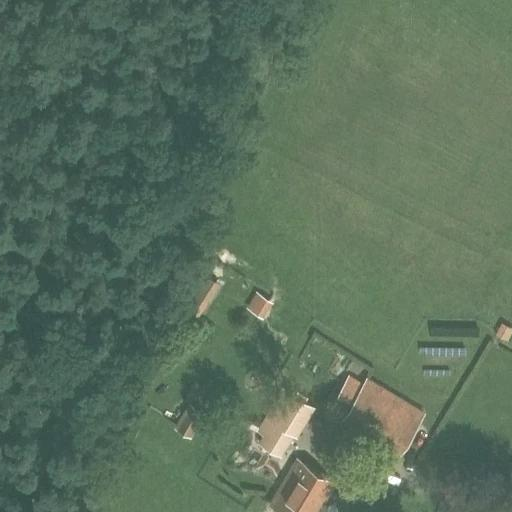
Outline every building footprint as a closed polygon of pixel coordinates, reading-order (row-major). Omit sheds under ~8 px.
[(222,290),(233,270),(215,261),(204,281),(222,290)] [(255,291),(246,306),(262,315),(272,300),(255,291)] [(346,409),(404,444),(424,412),(366,377),(346,409)] [(264,431),(259,440),(270,446),(282,453),(287,444),(295,432),(298,434),(315,406),(312,404),(283,387),(259,428),(264,431)] [(205,411),(190,401),(175,425),(191,434),(205,411)] [(298,458),(270,503),(284,511),(317,511),(336,480),(298,458)]
